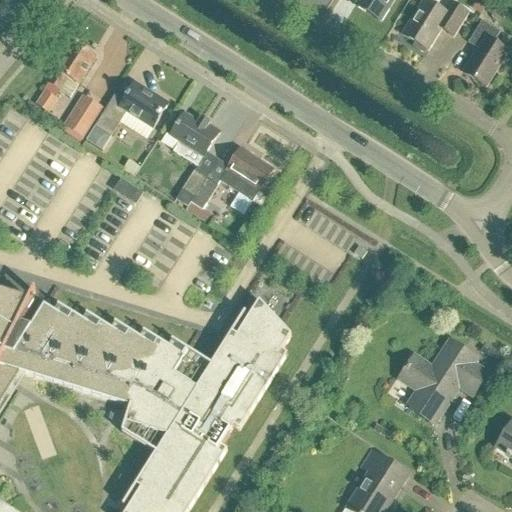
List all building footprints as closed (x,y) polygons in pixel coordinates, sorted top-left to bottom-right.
[(381,24),(395,0),(358,0),(354,7),(381,24)] [(488,0),(478,0),(472,9),(480,14),(489,0),(488,0)] [(496,0),(491,0),(486,9),(484,12),(491,17),(500,2),(496,0)] [(443,14),(423,1),(401,37),(428,53),(441,31),(454,39),(468,16),(449,4),(443,14)] [(485,89),(507,54),(493,45),(499,35),(481,23),(468,45),(478,51),(463,76),(485,89)] [(78,87),(95,60),(74,47),(49,87),(59,94),(68,80),(78,87)] [(123,104),(113,98),(93,129),(110,139),(120,122),(124,115),(151,132),(153,133),(160,121),(169,107),(135,85),(123,104)] [(44,95),(36,108),(46,114),(54,102),(44,95)] [(84,142),(103,111),(83,99),(64,130),(84,142)] [(198,170),(220,134),(209,127),(210,126),(201,121),(198,125),(184,116),(170,139),(179,145),(173,155),(198,170)] [(220,186),(252,207),(259,195),(273,173),(241,153),(227,175),(220,186)] [(188,210),(205,182),(195,175),(177,203),(188,210)] [(207,207),(218,190),(205,182),(188,210),(186,212),(208,226),(216,213),(207,207)] [(428,292),(418,286),(413,296),(423,302),(428,292)] [(9,511),(0,506),(0,406),(19,376),(130,410),(122,436),(156,458),(122,510),(125,511),(191,511),(227,454),(221,451),(234,431),(240,435),(287,359),(282,355),(291,339),(259,305),(250,320),(244,316),(212,369),(172,344),(168,350),(144,335),(140,342),(115,326),(111,333),(87,318),(83,324),(58,308),(54,315),(44,309),(30,331),(0,321),(0,511),(9,511)] [(486,377),(474,369),(477,365),(450,346),(432,372),(416,361),(409,371),(408,370),(405,374),(407,375),(401,384),(417,395),(407,411),(435,429),(460,392),(471,400),(486,377)] [(511,426),(496,451),(511,461),(511,426)] [(387,511),(409,478),(372,455),(362,471),(369,476),(346,511),(387,511)]
